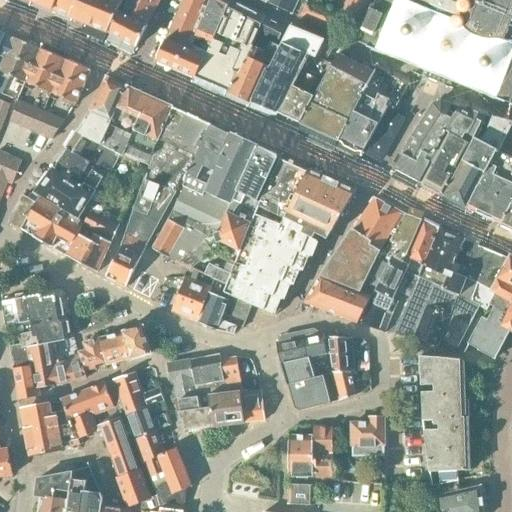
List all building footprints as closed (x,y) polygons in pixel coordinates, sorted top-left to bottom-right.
[(32,0),(32,1),(53,9),(57,0),(32,0)] [(81,20),(88,0),(57,0),(53,9),(81,20)] [(88,0),(81,20),(108,31),(124,0),(88,0)] [(124,0),(108,31),(137,46),(160,0),(124,0)] [(187,47),(207,0),(182,0),(157,61),(196,77),(205,55),(187,47)] [(207,0),(187,47),(205,55),(205,57),(206,58),(231,0),(207,0)] [(205,57),(205,55),(196,77),(228,91),(237,73),(240,74),(246,61),(248,62),(250,57),(261,62),(267,52),(252,45),(265,16),(234,0),(231,0),(206,58),(205,57)] [(299,0),(265,0),(293,13),(299,0)] [(338,12),(328,8),(308,0),(306,0),(299,15),(330,28),(338,12)] [(365,18),(372,3),(372,2),(368,0),(330,0),(328,8),(338,12),(339,9),(341,10),(365,18)] [(511,102),(511,0),(464,0),(461,8),(459,14),(423,0),(380,0),(378,6),(372,3),(365,18),(354,39),(373,47),(372,49),(427,68),(425,75),(444,83),(447,76),(511,103),(511,102)] [(464,0),(440,0),(461,8),(464,0)] [(252,45),(267,52),(271,42),(278,45),(285,26),(265,16),(252,45)] [(316,59),(326,39),(292,25),(291,28),(282,47),(272,67),(269,72),(267,71),(252,102),(279,112),(307,55),(316,59)] [(0,69),(13,37),(0,31),(0,69)] [(0,70),(26,81),(40,48),(13,37),(0,69),(0,70)] [(334,44),(326,39),(316,59),(307,55),(279,112),(301,122),(333,64),(325,61),(334,44)] [(282,47),(278,45),(271,42),(267,52),(261,62),(250,57),(248,62),(246,61),(240,74),(237,73),(228,91),(252,102),(267,71),(269,72),(272,67),(282,47)] [(40,48),(26,81),(52,92),(66,59),(40,48)] [(339,140),(374,73),(376,67),(343,50),(339,53),(333,64),(301,122),(339,140)] [(66,59),(52,92),(77,103),(91,69),(66,59)] [(384,78),(374,73),(339,140),(363,152),(382,118),(389,106),(395,109),(408,85),(398,79),(390,95),(378,89),(384,78)] [(90,110),(77,132),(91,140),(99,143),(106,146),(112,131),(109,129),(129,87),(108,77),(90,110)] [(112,131),(106,146),(121,154),(123,156),(126,152),(149,164),(174,107),(129,87),(109,129),(112,131)] [(0,99),(0,126),(1,127),(7,112),(11,104),(4,101),(0,99)] [(19,124),(28,104),(18,100),(10,120),(19,124)] [(396,168),(422,182),(458,112),(457,111),(460,106),(438,100),(435,100),(433,102),(413,136),(396,168)] [(39,109),(28,104),(19,124),(31,129),(39,109)] [(458,112),(422,182),(446,195),(487,114),(460,106),(457,111),(458,112)] [(212,125),(174,107),(149,164),(135,203),(143,206),(167,153),(162,151),(166,142),(178,147),(175,154),(169,166),(161,186),(176,192),(184,175),(187,176),(200,148),(204,141),(212,125)] [(31,129),(42,134),(50,113),(39,109),(31,129)] [(65,120),(50,113),(42,134),(53,138),(65,120)] [(487,114),(446,195),(467,206),(498,148),(483,141),(493,115),(487,114)] [(511,125),(511,120),(493,115),(483,141),(498,148),(511,156),(511,154),(511,137),(507,135),(511,125)] [(231,133),(212,125),(204,141),(200,148),(187,176),(184,187),(204,196),(206,190),(208,186),(197,180),(205,165),(214,169),(231,133)] [(91,163),(99,143),(91,140),(77,132),(66,148),(91,163)] [(258,146),(232,134),(208,186),(206,190),(204,196),(184,187),(169,220),(185,227),(177,244),(184,248),(179,257),(219,234),(228,212),(233,202),(258,146)] [(135,203),(134,208),(148,214),(161,186),(169,166),(175,154),(178,147),(166,142),(162,151),(167,153),(143,206),(135,203)] [(101,145),(99,143),(91,163),(90,164),(111,174),(114,168),(121,154),(106,146),(101,145)] [(253,222),(256,214),(253,211),(279,156),(258,146),(233,202),(228,212),(253,222)] [(81,179),(84,174),(85,172),(90,164),(91,163),(66,148),(56,165),(70,174),(81,179)] [(511,154),(511,156),(498,148),(467,206),(468,207),(505,223),(511,207),(511,154)] [(0,151),(0,178),(1,179),(10,156),(0,151)] [(1,179),(8,182),(12,183),(22,160),(10,156),(1,179)] [(282,157),(259,208),(274,215),(285,219),(309,170),(282,157)] [(54,168),(35,192),(40,196),(62,208),(80,219),(94,194),(100,185),(102,187),(108,178),(109,178),(111,174),(90,164),(85,172),(84,174),(89,176),(82,186),(54,168)] [(131,177),(114,168),(111,174),(109,178),(126,187),(131,177)] [(316,233),(327,238),(328,239),(356,191),(309,170),(285,219),(282,225),(281,227),(292,233),(297,223),(305,227),(303,232),(314,238),(316,233)] [(8,182),(1,179),(0,178),(0,191),(4,193),(8,182)] [(148,214),(134,208),(125,233),(148,244),(176,192),(161,186),(148,214)] [(25,224),(38,232),(42,225),(49,230),(62,208),(40,196),(37,203),(24,195),(16,210),(10,222),(22,229),(25,224)] [(375,198),(354,229),(373,241),(371,245),(382,250),(377,258),(390,263),(394,256),(388,253),(393,242),(392,241),(407,214),(375,198)] [(42,225),(38,232),(35,237),(52,247),(58,235),(73,243),(82,228),(85,222),(80,219),(62,208),(49,230),(42,225)] [(82,228),(112,242),(120,225),(103,216),(102,219),(92,214),(93,212),(87,208),(80,219),(85,222),(82,228)] [(228,212),(219,234),(222,242),(224,243),(240,251),(253,222),(228,212)] [(277,315),(327,238),(316,233),(314,238),(303,232),(305,227),(297,223),(292,233),(281,227),(282,225),(256,214),(253,222),(240,251),(236,261),(226,284),(223,292),(231,295),(251,304),(277,315)] [(405,261),(423,221),(407,214),(392,241),(393,242),(388,253),(394,256),(405,261)] [(153,248),(176,262),(179,257),(184,248),(177,244),(185,227),(169,220),(153,248)] [(419,276),(440,229),(423,221),(405,261),(394,256),(390,263),(373,295),(372,294),(368,302),(394,310),(400,299),(394,297),(407,269),(415,273),(411,280),(416,283),(419,276)] [(98,272),(112,242),(82,228),(73,243),(66,255),(98,272)] [(373,295),(390,263),(377,258),(382,250),(371,245),(373,241),(354,229),(322,276),(347,285),(372,294),(373,295)] [(409,299),(394,334),(415,336),(439,346),(442,339),(458,348),(480,306),(487,310),(490,304),(497,293),(492,291),(493,289),(466,277),(452,271),(466,239),(440,229),(419,276),(409,299)] [(148,244),(125,233),(121,244),(142,255),(148,244)] [(222,242),(219,234),(179,257),(176,262),(190,267),(191,268),(224,243),(222,242)] [(452,271),(466,277),(481,245),(466,239),(452,271)] [(142,255),(121,244),(118,252),(106,276),(126,286),(142,255)] [(498,280),(509,258),(481,245),(466,277),(493,289),(488,286),(492,277),(498,280)] [(488,286),(493,289),(492,291),(497,293),(490,304),(495,306),(493,311),(495,312),(502,307),(511,313),(511,255),(509,258),(498,280),(492,277),(488,286)] [(210,263),(205,274),(226,284),(236,261),(230,258),(228,262),(224,270),(210,263)] [(191,268),(190,267),(172,312),(198,322),(209,293),(212,287),(196,281),(199,271),(191,268)] [(306,301),(332,312),(347,285),(322,276),(306,301)] [(332,312),(357,321),(368,302),(372,294),(347,285),(332,312)] [(234,334),(238,326),(221,319),(226,308),(229,300),(209,293),(198,322),(216,329),(234,334)] [(41,295),(26,297),(17,299),(22,323),(31,320),(46,318),(47,319),(47,320),(63,317),(60,299),(56,296),(42,298),(41,295)] [(231,295),(229,300),(226,308),(246,316),(251,304),(231,295)] [(7,326),(22,323),(17,299),(3,301),(7,326)] [(394,310),(368,302),(357,321),(380,329),(386,331),(394,310)] [(495,312),(493,311),(488,318),(483,316),(469,342),(480,347),(479,348),(496,357),(510,330),(511,330),(511,313),(502,307),(495,312)] [(221,319),(238,326),(242,328),(246,316),(226,308),(221,319)] [(46,318),(31,320),(33,330),(23,332),(25,344),(28,344),(29,347),(56,343),(56,341),(71,339),(68,319),(63,317),(47,320),(47,319),(46,318)] [(124,332),(132,359),(151,353),(145,330),(140,328),(124,332)] [(25,344),(23,332),(18,334),(20,343),(10,344),(15,369),(32,366),(29,347),(28,344),(25,344)] [(107,365),(132,359),(124,332),(100,338),(106,362),(107,365)] [(306,347),(307,353),(312,353),(312,357),(326,354),(324,334),(295,340),(297,349),(306,347)] [(352,338),(329,337),(332,371),(354,371),(352,338)] [(80,353),(85,371),(96,368),(95,365),(106,362),(100,338),(87,342),(85,346),(86,351),(80,353)] [(297,349),(295,340),(277,343),(283,363),(308,358),(307,353),(306,347),(297,349)] [(55,369),(60,368),(59,361),(56,343),(29,347),(32,366),(34,375),(56,370),(55,369)] [(59,361),(60,368),(55,369),(56,370),(34,375),(36,388),(87,378),(85,371),(80,353),(75,355),(75,358),(68,360),(59,361)] [(224,373),(221,361),(220,354),(191,360),(197,396),(209,395),(228,392),(224,373)] [(431,384),(431,391),(434,391),(434,396),(462,395),(460,359),(421,356),(422,385),(431,384)] [(245,421),(265,419),(262,391),(243,392),(236,358),(221,361),(224,373),(228,392),(241,389),(242,392),(241,392),(245,421)] [(289,385),(290,385),(308,379),(308,380),(314,378),(308,358),(283,363),(289,385)] [(197,396),(191,360),(168,365),(171,382),(172,382),(176,398),(197,396)] [(36,388),(34,375),(32,366),(15,369),(20,399),(37,396),(36,388)] [(113,380),(114,381),(123,403),(127,414),(148,406),(164,400),(161,388),(143,395),(136,372),(113,380)] [(333,372),(339,400),(357,394),(352,372),(333,372)] [(324,376),(314,378),(308,380),(308,379),(290,385),(296,408),(300,410),(331,402),(324,376)] [(62,399),(66,411),(69,420),(70,419),(83,414),(90,412),(92,416),(123,403),(114,381),(105,384),(104,383),(62,399)] [(210,405),(213,425),(223,424),(245,421),(242,395),(241,392),(242,392),(241,389),(228,392),(209,395),(210,405)] [(434,396),(434,391),(431,391),(423,391),(424,420),(434,419),(462,418),(463,418),(468,417),(467,398),(462,399),(462,395),(434,396)] [(184,430),(213,425),(210,405),(209,395),(197,396),(176,398),(175,399),(181,419),(183,419),(184,430)] [(69,420),(66,411),(53,413),(51,404),(27,409),(23,415),(26,433),(72,423),(70,419),(69,420)] [(120,417),(127,435),(133,433),(136,439),(157,431),(154,424),(148,406),(127,414),(120,417)] [(384,416),(371,416),(371,422),(352,422),(353,444),(385,444),(384,416)] [(127,436),(127,435),(120,417),(101,424),(121,475),(140,469),(127,436)] [(462,418),(434,419),(434,424),(439,424),(439,429),(425,429),(428,449),(465,444),(463,418),(462,418)] [(81,446),(79,442),(72,423),(26,433),(30,455),(81,446)] [(318,462),(318,473),(318,479),(334,479),(333,426),(314,427),(314,435),(314,462),(318,462)] [(146,462),(152,477),(165,472),(158,455),(165,452),(157,431),(136,439),(144,462),(146,462)] [(289,473),(318,473),(318,462),(314,462),(314,435),(290,435),(289,473)] [(439,486),(459,481),(458,471),(466,471),(465,444),(428,449),(432,477),(433,488),(434,488),(434,487),(439,486)] [(177,447),(165,452),(158,455),(165,472),(173,493),(187,487),(192,485),(177,447)] [(9,448),(1,450),(0,449),(0,476),(14,474),(9,448)] [(165,472),(152,477),(162,507),(183,510),(187,487),(173,493),(165,472)] [(39,479),(36,495),(54,497),(69,499),(71,491),(72,480),(73,473),(39,479)] [(88,483),(72,480),(71,491),(69,499),(67,511),(100,511),(102,498),(101,494),(87,492),(88,483)] [(460,491),(459,481),(439,486),(442,510),(452,508),(452,511),(485,511),(482,485),(460,491)] [(290,484),(290,504),(316,503),(316,483),(290,484)] [(54,497),(36,495),(36,496),(41,497),(38,511),(67,511),(69,499),(54,497)] [(132,511),(133,509),(128,508),(109,505),(103,500),(102,498),(100,511),(132,511)]
